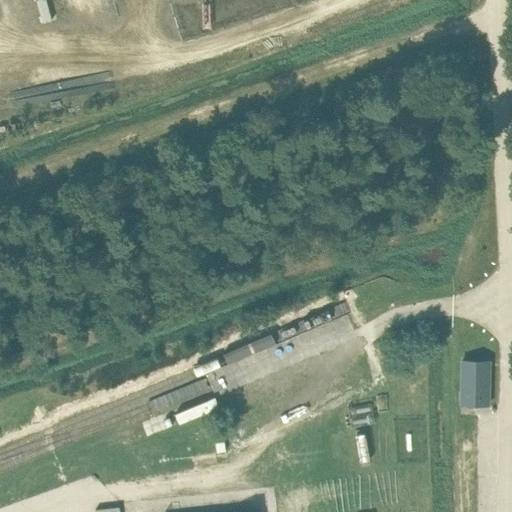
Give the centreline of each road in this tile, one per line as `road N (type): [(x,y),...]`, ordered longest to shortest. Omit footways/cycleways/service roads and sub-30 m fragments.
road 1 (track): [(503,302),(427,306),(386,321),(331,362),(231,471),(143,476),(95,455),(34,468),(0,491)]
road 2 (track): [(0,67),(126,20),(169,47),(223,47),(345,0)]
